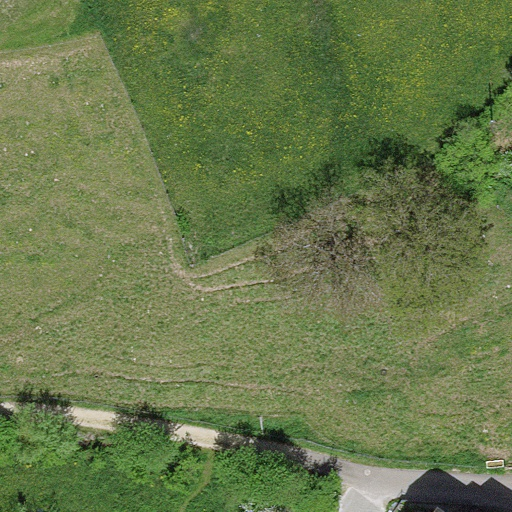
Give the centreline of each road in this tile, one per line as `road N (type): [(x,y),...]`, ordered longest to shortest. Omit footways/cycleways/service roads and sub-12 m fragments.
road 1 (track): [(0,411),(184,430),(377,482)]
road 2 (residential): [(511,489),(377,482)]
